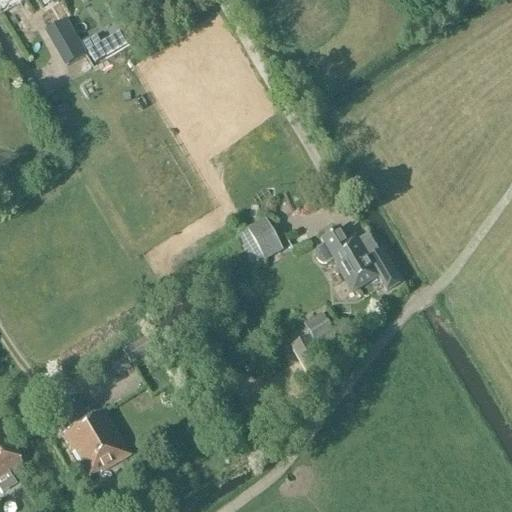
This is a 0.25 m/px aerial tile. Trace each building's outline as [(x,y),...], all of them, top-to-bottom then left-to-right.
[(64,70),(86,57),(67,22),(44,35),(64,70)] [(93,39),(82,45),(93,66),(105,60),(93,39)] [(265,221),(247,231),(248,233),(236,239),(252,267),(263,260),(265,263),(283,253),(265,221)] [(333,261),(337,268),(352,294),(377,280),(385,294),(397,287),(379,255),(367,261),(356,242),(348,247),(339,231),(321,241),(324,247),(317,251),(315,255),(316,259),(318,263),(322,265),(326,265),(333,261)] [(314,343),(332,332),(324,319),(306,329),(314,343)] [(152,356),(159,351),(151,337),(123,354),(130,365),(150,353),(152,356)] [(292,348),(306,373),(321,364),(307,339),(292,348)] [(100,475),(130,458),(103,413),(88,422),(75,398),(58,407),(72,431),(62,437),(88,480),(99,473),(100,475)] [(0,495),(1,497),(17,486),(9,474),(21,466),(0,433),(0,495)]
